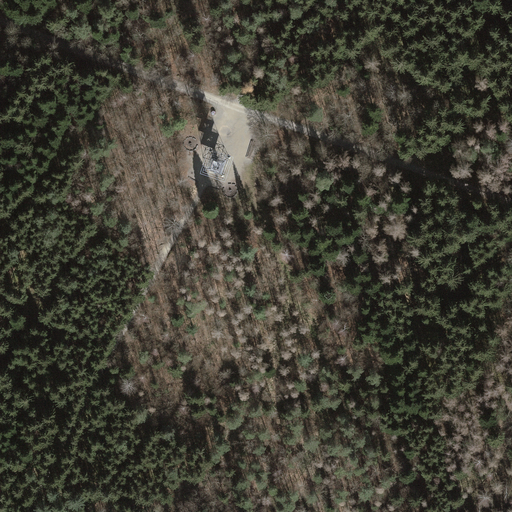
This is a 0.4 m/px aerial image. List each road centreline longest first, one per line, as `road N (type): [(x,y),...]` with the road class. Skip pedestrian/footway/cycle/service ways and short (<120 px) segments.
road 1 (track): [(237,107),(511,201)]
road 2 (track): [(0,17),(237,107)]
